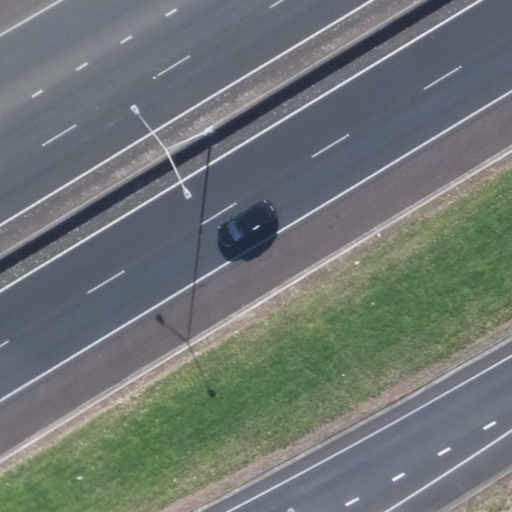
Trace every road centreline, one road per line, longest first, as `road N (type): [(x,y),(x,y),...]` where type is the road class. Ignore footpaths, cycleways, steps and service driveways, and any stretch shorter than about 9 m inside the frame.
road 1 (motorway): [(511,38),(0,346)]
road 2 (motorway): [(0,170),(281,0)]
road 3 (motorway): [(0,106),(232,0)]
road 4 (motorway): [(511,409),(337,511)]
